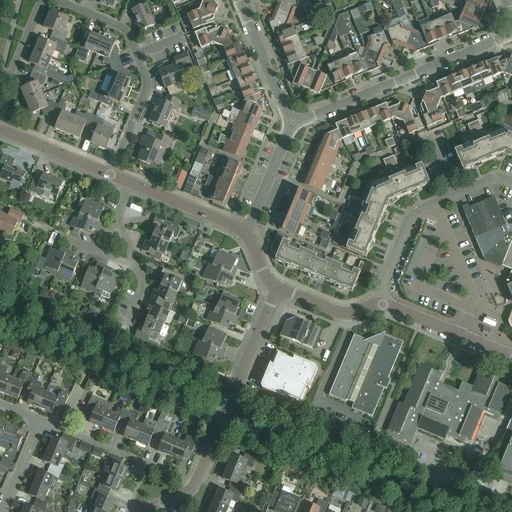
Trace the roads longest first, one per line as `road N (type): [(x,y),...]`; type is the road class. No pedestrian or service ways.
road 1 (residential): [(511,34),(291,125)]
road 2 (tertiary): [(195,485),(276,286)]
road 3 (unknown): [(358,306),(319,404),(358,425)]
road 4 (residential): [(62,430),(195,485)]
road 5 (residential): [(291,125),(238,0)]
road 6 (tertiary): [(248,231),(128,182)]
road 7 (residential): [(135,55),(146,93),(110,174)]
road 8 (residential): [(442,226),(419,288),(469,309)]
